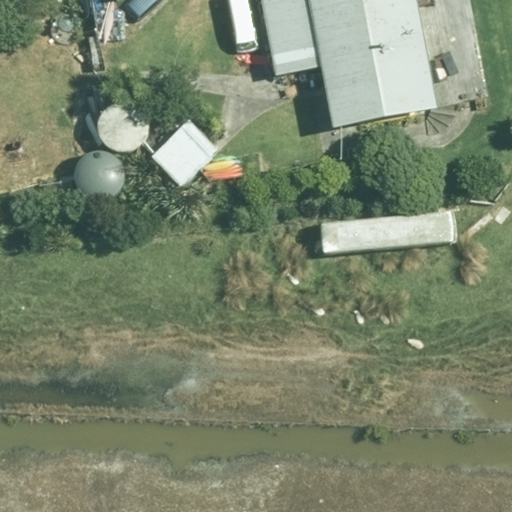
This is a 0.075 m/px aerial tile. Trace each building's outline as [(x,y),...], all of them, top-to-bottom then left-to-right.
[(336,130),(439,112),(418,0),(263,0),(277,77),(325,69),(336,130)] [(256,49),(178,64),(184,99),(263,84),(256,49)] [(148,106),(98,106),(97,152),(148,153),(148,106)] [(191,121),(150,156),(180,189),(220,154),(191,121)] [(452,212),(313,225),(316,260),(455,245),(452,212)]
